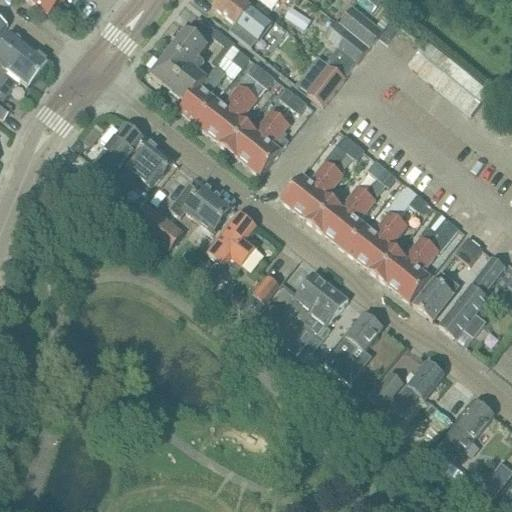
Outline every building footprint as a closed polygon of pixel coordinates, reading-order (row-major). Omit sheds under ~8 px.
[(34,0),(30,5),(46,18),(60,0),(34,0)] [(236,0),(220,0),(213,10),(228,22),(234,27),(229,34),(248,50),(262,34),(271,22),(252,6),(249,10),(242,5),(236,0)] [(256,0),(271,12),(281,0),(256,0)] [(338,25),(370,50),(382,35),(351,9),(338,25)] [(392,25),(379,41),(388,48),(401,31),(392,25)] [(328,67),(327,68),(345,83),(357,66),(369,52),(337,27),(325,41),(337,51),(326,66),(328,67)] [(208,49),(187,33),(151,78),(188,108),(208,84),(197,75),(207,63),(200,58),(208,49)] [(216,33),(211,40),(224,50),(211,67),(215,70),(216,70),(234,47),(232,45),(216,33)] [(0,86),(29,50),(10,35),(0,47),(0,86)] [(250,50),(270,66),(279,56),(258,40),(250,50)] [(411,66),(409,69),(471,119),(487,100),(490,96),(427,46),(425,49),(411,66)] [(29,50),(0,86),(0,121),(2,123),(10,113),(1,106),(18,84),(27,91),(30,87),(41,95),(46,88),(35,80),(47,65),(29,50)] [(232,64),(242,72),(250,62),(240,54),(232,64)] [(247,77),(257,85),(266,75),(256,67),(247,77)] [(345,83),(327,68),(306,97),(324,110),(345,83)] [(181,117),(196,129),(216,103),(210,98),(226,78),(218,72),(208,84),(188,108),(181,117)] [(266,75),(257,85),(266,92),(275,82),(266,75)] [(196,129),(212,142),(248,97),(240,91),(224,110),(216,103),(196,129)] [(279,102),(290,111),(298,101),(287,92),(279,102)] [(212,142),(228,155),(248,130),(241,124),(257,104),(248,97),(212,142)] [(298,101),(290,111),(299,118),(307,108),(298,101)] [(228,155),(244,168),(280,122),(272,116),(256,136),(248,130),(228,155)] [(280,122),(244,168),(260,181),(288,145),(284,141),(287,138),(283,135),(288,129),(280,122)] [(66,193),(82,206),(89,211),(144,142),(126,127),(104,156),(108,159),(97,173),(88,166),(66,193)] [(346,157),(354,147),(345,140),(337,149),(346,157)] [(79,142),(72,151),(82,159),(86,153),(86,146),(79,141),(79,142)] [(129,166),(124,173),(135,181),(151,194),(163,178),(174,165),(147,144),(134,159),(130,164),(129,166)] [(297,218),(314,231),(334,204),(329,200),(344,181),(340,177),(352,161),(356,164),(363,155),(354,147),(346,157),(334,172),(297,218)] [(375,165),(367,175),(377,184),(385,173),(375,165)] [(281,205),(297,218),(334,172),(326,166),(310,185),(302,179),(281,205)] [(124,173),(100,203),(111,211),(118,203),(135,181),(124,173)] [(330,243),(346,256),(367,230),(360,224),(376,205),(374,204),(386,189),(388,191),(396,181),(385,173),(377,184),(366,197),(330,243)] [(190,188),(170,213),(179,221),(184,214),(213,238),(233,212),(204,189),(199,195),(190,188)] [(314,231),(330,243),(366,197),(358,191),(342,210),(334,204),(314,231)] [(367,230),(346,256),(362,269),(398,223),(399,223),(418,199),(408,191),(389,215),(390,216),(375,236),(367,230)] [(428,206),(418,199),(410,209),(420,217),(428,206)] [(118,203),(111,211),(132,228),(148,208),(143,204),(137,212),(127,204),(124,208),(118,203)] [(148,208),(132,228),(131,229),(167,258),(184,237),(148,208)] [(378,282),(394,294),(450,225),(433,211),(422,225),(428,230),(420,240),(423,242),(407,262),(398,256),(378,282)] [(206,256),(224,270),(231,262),(242,271),(257,252),(246,243),(256,230),(238,216),(226,232),(206,256)] [(362,269),(378,282),(398,256),(391,250),(407,230),(399,223),(398,223),(362,269)] [(450,225),(394,294),(410,307),(431,281),(424,276),(459,233),(450,225)] [(470,241),(457,258),(470,269),(484,252),(470,241)] [(439,330),(456,344),(463,334),(473,342),(486,325),(476,318),(488,302),(483,298),(505,270),(493,261),(439,330)] [(284,348),(331,291),(313,276),(292,303),(288,308),(305,321),(284,348)] [(426,294),(413,310),(432,325),(445,309),(454,299),(453,298),(459,290),(441,276),(435,284),(435,283),(426,294)] [(242,314),(253,322),(279,289),(267,280),(242,314)] [(299,330),(285,348),(297,359),(305,365),(312,356),(330,334),(327,331),(336,320),(348,304),(331,291),(306,322),(299,330)] [(256,322),(270,334),(283,319),(268,307),(256,322)] [(383,332),(365,317),(333,358),(324,369),(351,391),(352,386),(366,369),(355,360),(360,353),(364,356),(383,332)] [(392,408),(402,416),(417,398),(424,403),(431,395),(444,379),(426,366),(414,381),(392,408)] [(369,403),(382,413),(403,387),(390,377),(369,403)] [(448,464),(454,458),(468,440),(473,444),(481,435),(493,419),(475,405),(463,420),(455,429),(457,431),(437,455),(448,464)] [(378,423),(394,436),(404,424),(388,411),(378,423)] [(511,475),(502,467),(482,492),(493,501),(511,478),(511,475)] [(511,511),(511,490),(497,509),(501,511),(511,511)]
